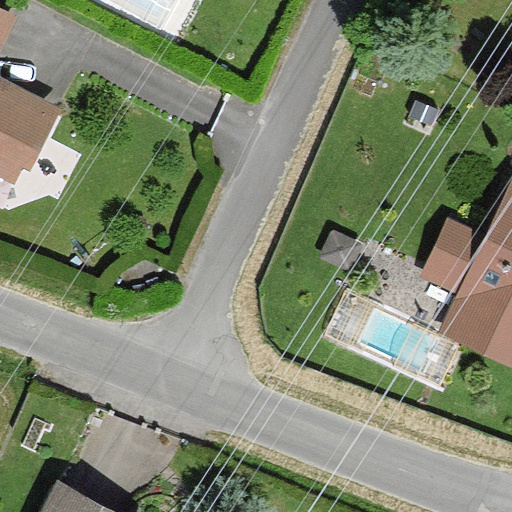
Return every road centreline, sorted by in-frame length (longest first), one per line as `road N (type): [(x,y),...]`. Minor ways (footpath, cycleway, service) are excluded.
road 1 (residential): [(164,381),(340,0)]
road 2 (unclassified): [(164,381),(511,506)]
road 3 (unclassified): [(0,320),(164,381)]
